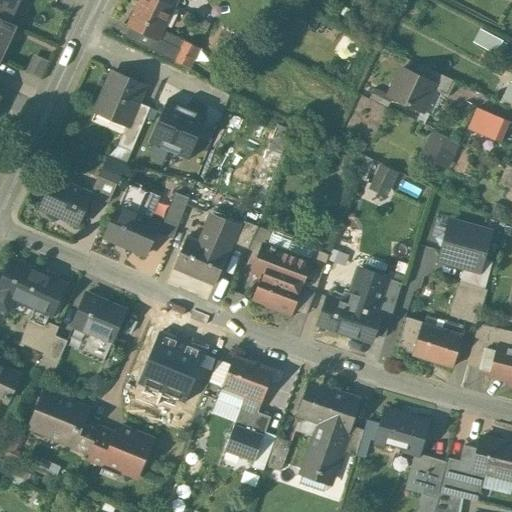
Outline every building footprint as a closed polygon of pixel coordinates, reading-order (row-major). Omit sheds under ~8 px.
[(16,0),(0,0),(0,17),(7,21),(16,0)] [(176,7),(162,0),(141,0),(130,24),(161,39),(176,7)] [(7,21),(0,17),(0,52),(13,24),(7,21)] [(196,49),(181,42),(173,60),(187,67),(196,49)] [(455,81),(424,66),(419,76),(434,84),(432,88),(447,96),(455,81)] [(419,76),(402,69),(389,94),(405,102),(405,103),(409,105),(410,104),(422,110),(432,88),(434,84),(419,76)] [(144,84),(112,70),(94,112),(125,125),(126,126),(137,102),(144,84)] [(511,104),(511,78),(501,99),(511,104)] [(346,123),(377,137),(392,106),(360,92),(346,123)] [(151,141),(169,149),(187,107),(169,100),(151,141)] [(125,125),(117,145),(131,151),(149,107),(137,102),(126,126),(125,125)] [(206,115),(187,107),(169,149),(188,157),(206,115)] [(450,167),(462,141),(432,127),(420,152),(450,167)] [(125,163),(108,155),(99,176),(116,184),(125,163)] [(370,186),(390,194),(399,169),(379,162),(370,186)] [(89,194),(51,178),(38,208),(77,225),(89,194)] [(128,182),(104,237),(144,254),(158,223),(137,214),(147,191),(128,182)] [(188,197),(174,192),(158,233),(172,239),(188,197)] [(210,213),(199,241),(187,236),(174,267),(214,284),(231,242),(238,224),(210,213)] [(257,226),(241,219),(238,224),(231,242),(248,249),(257,226)] [(490,232),(450,221),(447,232),(437,238),(443,248),(439,259),(479,270),(490,232)] [(308,262),(264,245),(255,269),(264,273),(265,271),(300,284),(308,262)] [(329,255),(313,249),(308,262),(300,284),(299,286),(315,292),(329,255)] [(46,277),(10,260),(0,280),(0,290),(11,296),(34,305),(46,277)] [(387,278),(360,269),(352,294),(379,303),(387,278)] [(300,284),(265,271),(264,273),(255,298),(289,311),(299,286),(300,284)] [(487,289),(460,280),(460,281),(468,284),(458,317),(478,324),(487,289)] [(11,296),(0,290),(0,306),(5,309),(11,296)] [(124,311),(85,294),(72,325),(88,331),(79,351),(102,361),(124,311)] [(379,303),(352,294),(348,303),(328,297),(319,324),(371,342),(380,314),(375,313),(379,303)] [(424,322),(406,316),(396,348),(412,353),(412,354),(412,353),(412,354),(422,322),(424,323),(424,322)] [(57,326),(37,317),(32,329),(49,336),(52,337),(57,326)] [(424,323),(422,322),(412,354),(452,366),(463,335),(424,323)] [(511,331),(511,330),(479,322),(468,364),(481,367),(480,371),(511,379),(511,336),(511,331)] [(74,326),(68,339),(80,345),(86,332),(74,326)] [(49,336),(32,329),(27,340),(45,347),(49,336)] [(205,352),(159,333),(139,383),(184,401),(205,352)] [(273,370),(233,355),(217,400),(240,409),(241,406),(257,412),(273,370)] [(19,374),(0,365),(0,401),(2,397),(7,400),(19,374)] [(348,396),(308,383),(298,414),(318,421),(337,427),(348,396)] [(88,408),(44,390),(29,427),(55,437),(54,440),(72,447),(83,420),(88,408)] [(241,406),(240,409),(234,425),(264,436),(265,432),(271,417),(257,412),(241,406)] [(427,421),(385,408),(376,441),(418,453),(427,421)] [(100,426),(83,420),(72,447),(89,454),(100,426)] [(337,427),(318,421),(304,464),(332,474),(341,449),(347,431),(337,427)] [(363,429),(350,424),(347,431),(341,449),(356,454),(363,429)] [(264,436),(234,425),(225,450),(254,462),(264,436)] [(100,426),(89,454),(87,458),(104,465),(105,464),(103,463),(116,433),(100,426)] [(151,439),(119,426),(116,433),(103,463),(105,464),(135,476),(151,439)] [(264,436),(254,462),(252,468),(263,471),(265,465),(276,436),(265,432),(264,436)] [(276,436),(265,465),(280,470),(291,441),(276,436)] [(511,443),(481,436),(478,449),(473,468),(477,469),(511,477),(511,443)] [(478,449),(463,445),(460,461),(455,477),(456,478),(474,482),(477,469),(473,468),(478,449)] [(424,461),(414,459),(406,489),(438,498),(440,492),(442,483),(447,461),(425,455),(424,461)] [(460,461),(448,458),(447,461),(442,483),(454,486),(456,478),(455,477),(460,461)] [(474,482),(456,478),(454,486),(452,495),(463,497),(477,501),(482,484),(474,482)] [(454,486),(442,483),(440,492),(452,495),(454,486)] [(452,495),(440,492),(438,498),(434,511),(459,511),(463,497),(452,495)]
